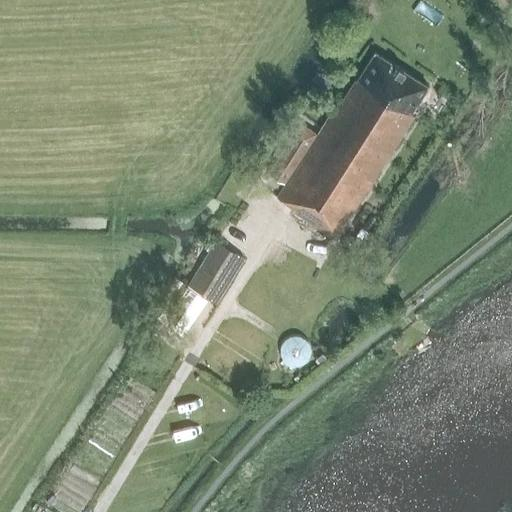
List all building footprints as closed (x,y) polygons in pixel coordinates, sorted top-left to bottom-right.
[(427,87),(374,53),(356,81),(354,80),(342,98),(340,97),(316,135),(300,124),(268,173),(284,184),(276,197),(294,208),(292,211),(335,238),(413,117),(409,115),(427,87)] [(330,82),(316,72),(310,81),(324,91),(330,82)] [(369,229),(375,219),(370,216),(364,226),(369,229)] [(368,232),(360,228),(356,235),(364,239),(368,232)] [(362,242),(351,236),(346,244),(357,250),(362,242)] [(215,303),(243,259),(216,242),(188,286),(215,303)] [(175,331),(190,341),(195,333),(179,324),(175,331)]
